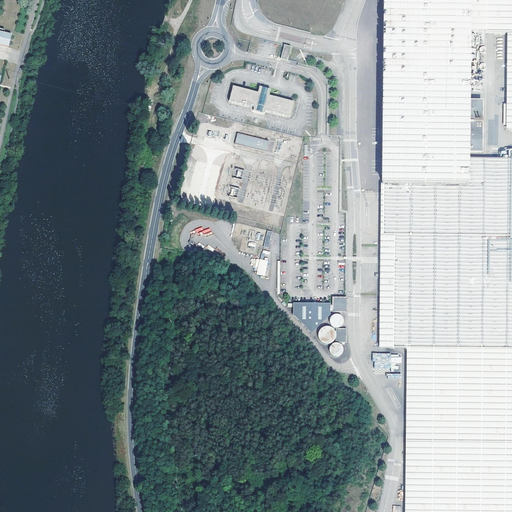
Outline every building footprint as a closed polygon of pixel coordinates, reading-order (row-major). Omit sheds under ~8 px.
[(511,0),(385,0),(383,183),(382,243),(382,286),(381,347),(408,348),(408,388),(407,459),(406,498),(406,511),(511,511),(511,149),(508,150),(508,159),(468,159),(468,151),(484,152),(485,100),(469,100),(469,87),(485,87),(485,31),(507,32),(507,128),(511,127),(511,0)] [(0,45),(8,48),(11,35),(4,33),(4,31),(1,30),(0,31),(0,45)] [(289,60),(291,51),(284,49),(281,58),(289,60)] [(291,116),(294,102),(269,96),(271,90),(261,87),(259,93),(234,86),(231,100),(255,106),(255,109),(265,112),(266,109),(291,116)] [(269,140),(237,132),(234,143),(266,151),(269,140)] [(267,230),(263,246),(268,248),(272,231),(267,230)] [(264,259),(265,254),(269,255),(270,251),(262,250),(260,258),(264,259)] [(256,274),(265,276),(267,260),(252,258),(250,265),(257,266),(256,274)] [(334,312),(347,312),(346,298),(334,299),(334,312)] [(331,304),(294,303),(294,315),(312,334),(331,315),(331,304)] [(342,325),(343,322),(342,318),(340,316),(336,316),(333,317),(331,319),(331,323),(333,327),(337,328),(336,335),(335,332),(332,328),(328,327),(324,328),(321,330),(319,332),(319,336),(320,339),(323,342),(327,344),(330,343),(334,341),(335,338),(337,338),(337,344),(334,344),(331,346),(330,349),(331,354),(334,356),(338,356),(341,353),(342,350),(341,347),(339,345),(339,343),(346,343),(346,331),(339,330),(339,328),(342,325)] [(373,354),(373,368),(391,369),(391,372),(399,372),(399,364),(401,364),(401,354),(373,354)]
